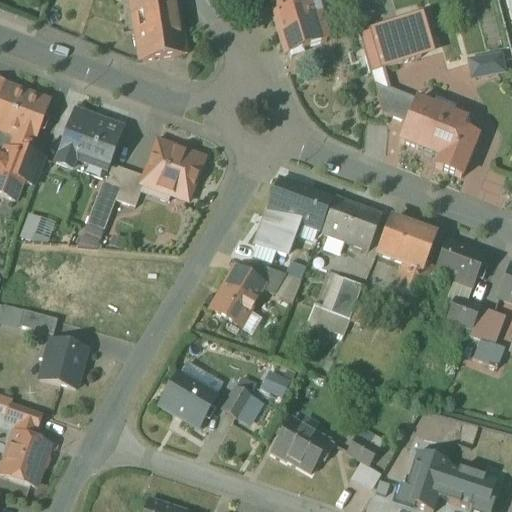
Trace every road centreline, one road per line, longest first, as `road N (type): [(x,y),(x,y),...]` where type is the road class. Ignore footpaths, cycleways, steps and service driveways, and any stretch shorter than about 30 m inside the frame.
road 1 (residential): [(92,442),(238,180),(254,135)]
road 2 (residential): [(275,120),(381,178),(511,230)]
road 3 (residential): [(220,112),(0,33)]
road 4 (residential): [(300,511),(92,442)]
